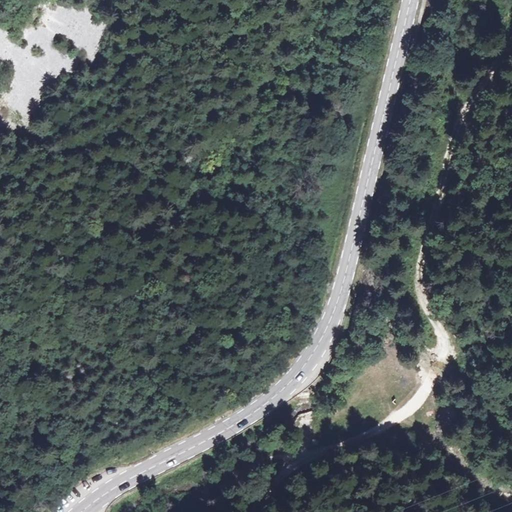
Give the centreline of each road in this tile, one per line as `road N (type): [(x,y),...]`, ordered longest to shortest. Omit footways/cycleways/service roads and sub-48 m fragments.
road 1 (secondary): [(410,0),(346,270),(319,347),(283,389),(240,421),(79,511)]
road 2 (track): [(404,411),(446,360),(420,281),(454,135),(511,39)]
